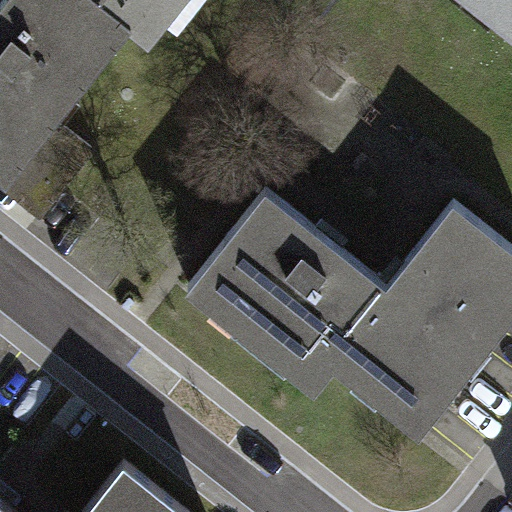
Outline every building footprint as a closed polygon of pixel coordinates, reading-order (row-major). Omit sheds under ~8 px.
[(58,118),(134,20),(108,0),(3,0),(2,2),(0,3),(0,163),(28,186),(48,201),(62,182),(92,145),(58,118)] [(108,0),(134,20),(156,37),(184,0),(108,0)] [(511,0),(473,0),(511,30),(511,0)] [(190,283),(318,383),(336,359),(334,358),(392,284),(390,282),(330,235),(318,226),(267,186),(190,283)] [(392,284),(334,358),(336,359),(395,405),(400,409),(421,426),(511,310),(511,240),(456,197),(408,259),(399,270),(390,282),(392,284)] [(207,511),(128,449),(77,511),(207,511)] [(31,511),(3,490),(0,487),(0,511),(31,511)]
